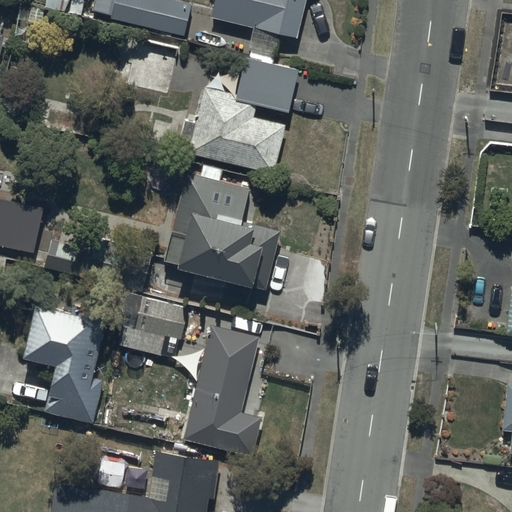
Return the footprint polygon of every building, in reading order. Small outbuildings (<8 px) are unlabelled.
[(192,0),(94,0),(93,5),(112,10),(111,13),(184,32),(192,0)] [(247,52),(238,90),(204,82),(188,148),(275,168),(286,120),(255,112),(258,99),(290,106),(299,65),(273,58),(280,29),(297,33),(304,0),(214,0),(212,12),(253,24),(247,46),(250,47),(249,52),(247,52)] [(189,169),(163,260),(267,288),(283,231),(242,220),(252,186),(189,169)] [(44,208),(0,198),(0,246),(34,254),(44,208)] [(84,245),(51,236),(42,266),(140,293),(153,249),(88,231),(84,245)] [(118,320),(113,339),(161,352),(166,333),(180,337),(189,305),(150,295),(142,326),(118,320)] [(82,307),(37,296),(25,348),(57,356),(45,407),(94,419),(104,377),(94,374),(110,306),(84,300),(82,307)] [(260,333),(211,321),(184,434),(252,451),(262,413),(242,408),(260,333)] [(511,380),(508,380),(507,392),(503,392),(501,413),(504,413),(503,425),(511,425),(511,442),(511,447),(511,380)] [(58,475),(51,511),(207,511),(211,494),(214,494),(221,453),(157,442),(149,491),(58,475)]
